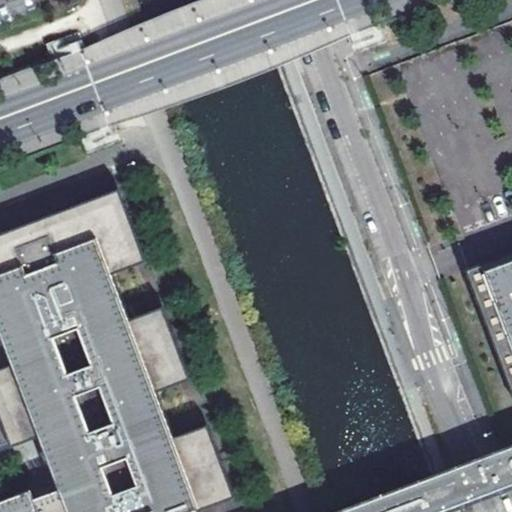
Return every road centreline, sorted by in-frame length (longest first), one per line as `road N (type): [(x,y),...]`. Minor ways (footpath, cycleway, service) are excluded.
road 1 (residential): [(494,511),(447,404),(302,0)]
road 2 (secondary): [(324,0),(0,121)]
